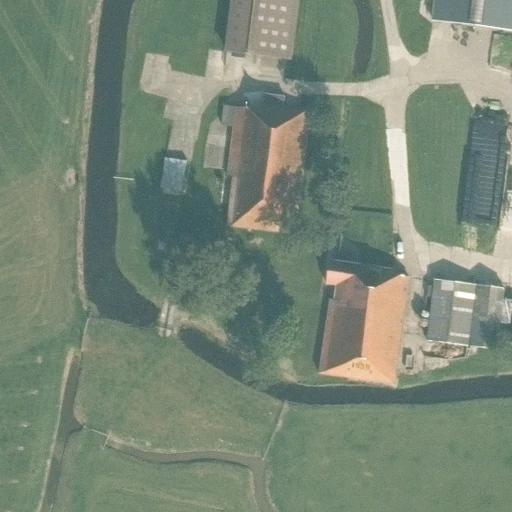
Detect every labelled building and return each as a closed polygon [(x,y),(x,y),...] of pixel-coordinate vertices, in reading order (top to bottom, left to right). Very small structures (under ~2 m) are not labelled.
[(289,60),(297,0),(232,0),(226,52),(289,60)] [(511,0),(435,0),(433,20),(511,31),(511,0)] [(261,107),(261,111),(236,108),(227,178),(233,179),(227,227),(290,234),(292,214),(296,215),(309,113),(283,110),(284,97),(263,95),(262,107),(261,107)] [(223,108),(221,126),(233,127),(236,108),(223,107),(223,108)] [(475,175),(471,215),(497,218),(505,147),(495,146),(494,160),(477,158),(475,175)] [(180,191),(185,160),(164,157),(159,188),(180,191)] [(335,301),(331,300),(320,374),(394,385),(408,278),(391,275),(392,271),(330,262),(326,284),(337,286),(335,301)] [(495,350),(496,347),(501,347),(503,332),(498,331),(503,289),(433,280),(425,340),(495,350)]
